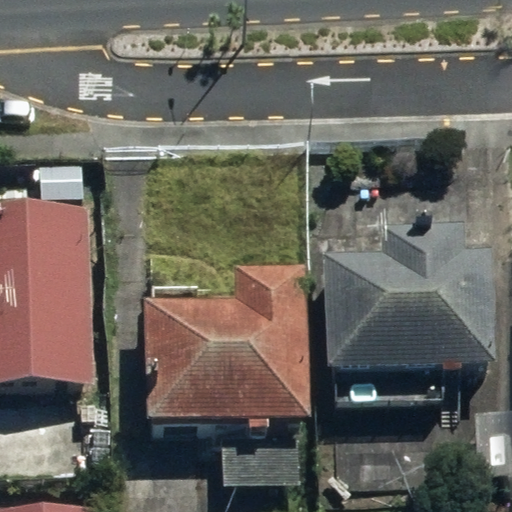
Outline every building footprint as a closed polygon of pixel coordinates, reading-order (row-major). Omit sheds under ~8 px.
[(93,211),(0,215),(0,398),(102,394),(93,211)] [(390,265),(334,267),(339,385),(508,379),(503,261),(475,262),(474,235),(389,238),(390,265)] [(244,310),(155,313),(159,439),(322,434),(315,276),(243,278),(244,310)] [(511,411),(482,411),(481,479),(511,479),(511,411)] [(353,454),(353,490),(414,490),(414,454),(353,454)] [(16,511),(94,511),(91,474),(14,480),(16,511)]
